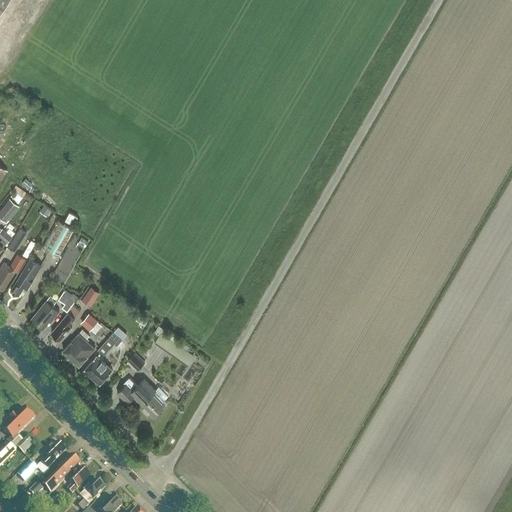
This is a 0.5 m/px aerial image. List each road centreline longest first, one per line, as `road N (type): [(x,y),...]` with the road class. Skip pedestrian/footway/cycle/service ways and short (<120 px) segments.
road 1 (tertiary): [(164,511),(0,347)]
road 2 (residential): [(80,386),(204,511)]
